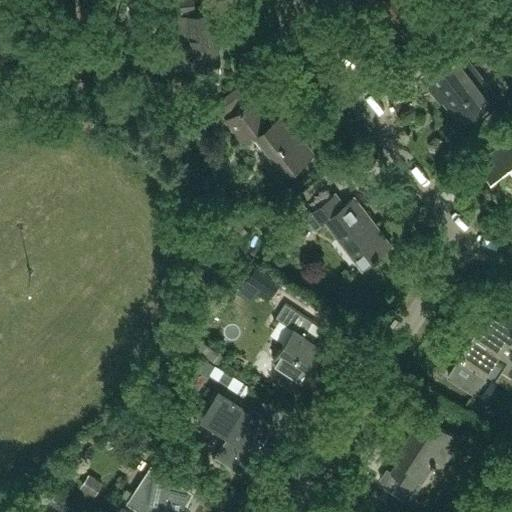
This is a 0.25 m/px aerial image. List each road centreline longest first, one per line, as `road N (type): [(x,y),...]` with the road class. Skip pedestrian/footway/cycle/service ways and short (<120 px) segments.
road 1 (residential): [(284,511),(466,237)]
road 2 (residential): [(466,237),(279,0)]
